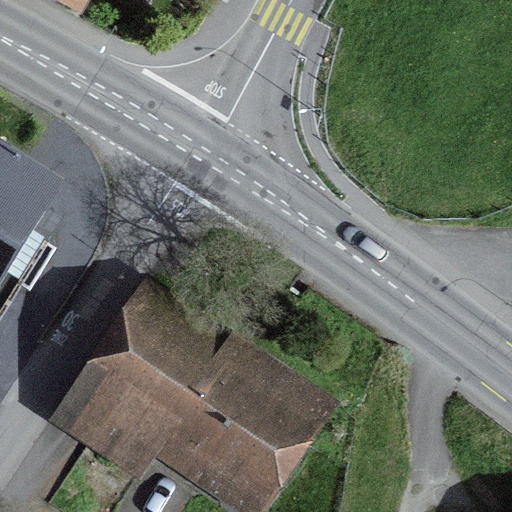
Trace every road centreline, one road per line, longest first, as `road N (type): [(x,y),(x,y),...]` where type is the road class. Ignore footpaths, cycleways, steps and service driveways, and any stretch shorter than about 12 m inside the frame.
road 1 (primary): [(198,151),(511,374)]
road 2 (residential): [(0,451),(198,151)]
road 3 (primary): [(0,38),(198,151)]
road 4 (tertiary): [(198,151),(284,0)]
